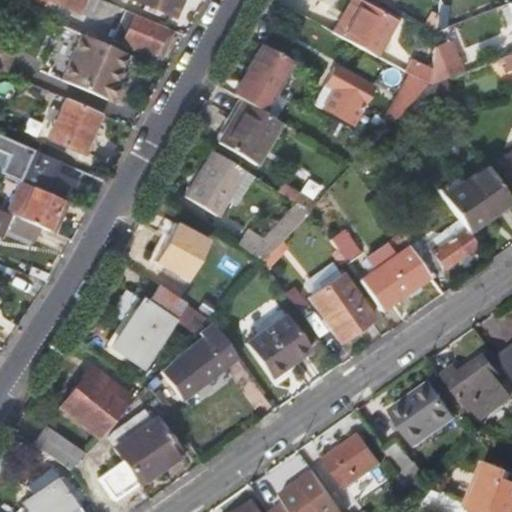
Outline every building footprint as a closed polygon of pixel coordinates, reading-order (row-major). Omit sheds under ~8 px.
[(37,0),(37,1),(46,5),(47,0),(53,0),(113,25),(121,8),(101,0),(37,0)] [(175,20),(184,0),(133,0),(133,1),(175,20)] [(303,0),(318,8),(321,0),(303,0)] [(392,20),(360,2),(357,0),(349,0),(341,15),(349,20),(340,38),(372,56),(392,20)] [(165,60),(177,32),(127,11),(113,40),(156,60),(158,58),(165,60)] [(349,20),(341,15),(331,33),(340,38),(349,20)] [(426,26),(435,32),(437,19),(432,18),(426,26)] [(128,55),(82,35),(62,81),(112,103),(119,100),(123,90),(121,83),(117,82),(121,70),(128,55)] [(15,48),(0,41),(0,69),(5,71),(15,48)] [(242,102),(260,113),(291,61),(261,43),(247,67),(252,70),(235,98),(242,102)] [(511,55),(502,59),(507,73),(511,70),(511,55)] [(330,89),(320,108),(349,125),(370,88),(332,67),(323,84),(330,89)] [(121,83),(126,72),(121,70),(117,82),(121,83)] [(428,86),(435,97),(444,109),(455,105),(443,81),(428,86)] [(46,100),(50,91),(36,85),(32,94),(46,100)] [(426,86),(419,95),(390,126),(398,137),(435,97),(428,86),(426,86)] [(403,87),(383,123),(389,127),(390,126),(419,95),(403,87)] [(86,153),(103,114),(67,98),(62,110),(54,107),(48,119),(56,123),(50,137),(86,153)] [(242,102),(217,143),(254,165),(278,125),(260,113),(242,102)] [(33,137),(39,124),(28,119),(22,132),(33,137)] [(511,152),(497,163),(511,184),(511,152)] [(211,153),(184,197),(215,215),(242,172),(211,153)] [(40,191),(66,202),(74,183),(33,166),(25,185),(40,191)] [(438,193),(464,229),(466,232),(493,214),(495,215),(511,205),(487,169),(463,185),(459,179),(438,193)] [(4,212),(10,215),(15,217),(40,228),(46,230),(54,213),(62,217),(68,203),(66,202),(40,191),(35,201),(26,198),(20,213),(6,207),(4,212)] [(296,206),(261,243),(244,232),(234,246),(261,264),(262,263),(280,244),(308,214),(296,206)] [(0,240),(10,215),(4,212),(0,210),(0,240)] [(46,230),(54,234),(62,217),(54,213),(46,230)] [(40,228),(15,217),(9,232),(35,242),(40,228)] [(150,262),(182,280),(206,239),(172,221),(150,262)] [(445,231),(413,253),(427,273),(439,265),(442,270),(476,246),(466,232),(464,229),(451,239),(445,231)] [(330,243),(347,266),(360,256),(344,234),(330,243)] [(280,244),(262,263),(267,270),(286,249),(280,244)] [(409,248),(360,283),(382,313),(430,278),(427,273),(413,253),(409,248)] [(314,298),(345,340),(378,317),(347,274),(314,298)] [(141,298),(109,345),(140,366),(182,303),(157,285),(147,302),(141,298)] [(245,345),(270,379),(309,350),(284,316),(245,345)] [(170,362),(159,374),(181,404),(198,392),(195,388),(235,358),(214,328),(200,339),(202,343),(172,366),(170,362)] [(511,347),(495,360),(511,384),(511,347)] [(235,358),(195,388),(198,392),(239,362),(235,358)] [(442,373),(476,422),(508,401),(493,379),(496,377),(485,360),(459,376),(452,367),(442,373)] [(63,407),(104,430),(126,395),(117,389),(121,382),(87,364),(63,407)] [(393,412),(417,446),(455,419),(431,385),(393,412)] [(98,479),(114,501),(180,455),(146,407),(142,410),(150,423),(113,449),(122,462),(98,479)] [(38,449),(69,471),(84,454),(50,431),(38,449)] [(327,461),(347,489),(381,466),(362,437),(327,461)] [(393,461),(423,503),(430,493),(403,454),(393,461)] [(511,473),(491,465),(473,506),(434,489),(430,493),(423,503),(444,511),(470,511),(471,511),(474,511),(511,511),(511,482),(510,481),(511,475),(511,473)] [(280,497),(286,505),(275,511),(341,511),(314,473),(280,497)] [(35,496),(24,503),(29,511),(65,511),(76,504),(58,479),(46,488),(35,496)] [(40,479),(29,488),(35,496),(46,488),(40,479)]
